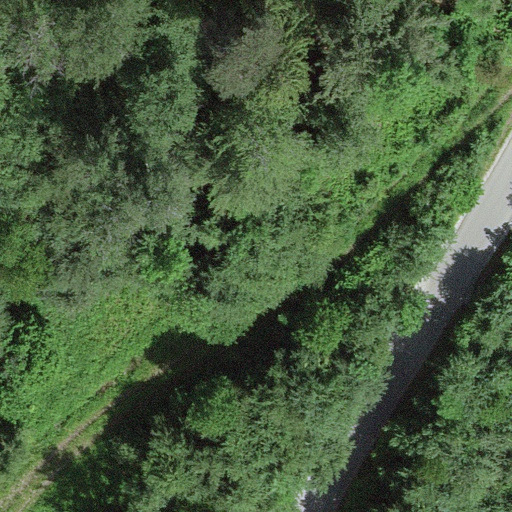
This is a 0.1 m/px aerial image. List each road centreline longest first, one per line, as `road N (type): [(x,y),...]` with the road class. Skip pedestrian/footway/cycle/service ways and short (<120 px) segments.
road 1 (track): [(511,81),(380,211),(144,380),(49,458),(0,511)]
road 2 (unclassified): [(307,511),(511,177)]
